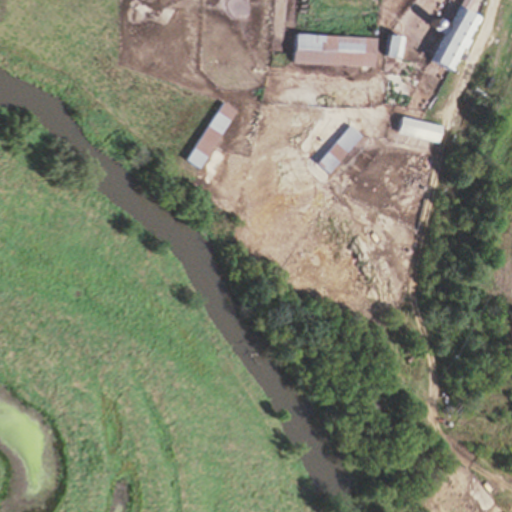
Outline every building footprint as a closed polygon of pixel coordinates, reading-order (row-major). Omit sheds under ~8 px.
[(439,33),(428,64),(453,73),(474,17),(454,9),(449,23),(438,19),(433,31),(439,33)] [(373,67),(374,38),(289,35),(288,64),(373,67)] [(395,58),(397,37),(382,35),(380,56),(395,58)] [(229,109),(216,101),(177,161),(190,170),(229,109)] [(439,143),(442,126),(395,117),(392,134),(439,143)] [(309,162),(319,173),(356,136),(345,125),(309,162)]
